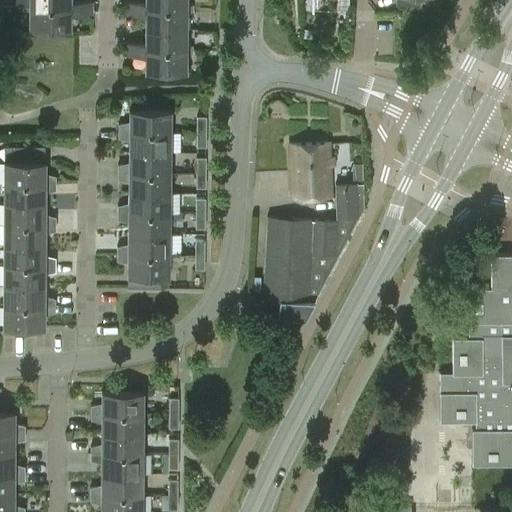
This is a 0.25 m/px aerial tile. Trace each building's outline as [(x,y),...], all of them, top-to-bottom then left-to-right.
[(14,0),(14,5),(23,5),(69,6),(69,12),(79,12),(79,0),(14,0)] [(90,0),(79,0),(79,12),(90,12),(90,0)] [(122,13),(134,13),(134,0),(123,0),(122,13)] [(145,0),(134,0),(134,13),(144,13),(144,27),(185,28),(185,11),(189,11),(189,7),(145,7),(145,0)] [(306,0),(307,13),(335,13),(335,0),(306,0)] [(69,27),(69,12),(69,6),(23,5),(23,9),(27,9),(27,26),(69,27)] [(144,27),(144,41),(144,48),(188,48),(188,44),(184,44),(185,28),(144,27)] [(122,54),(133,54),(133,41),(122,41),(122,54)] [(144,41),(133,41),(133,54),(144,54),(144,69),(184,69),(184,52),(188,52),(188,48),(144,48),(144,41)] [(117,130),(169,131),(170,109),(128,109),(128,122),(117,122),(117,130)] [(196,116),(196,131),(205,131),(205,117),(196,116)] [(128,136),(128,150),(169,151),(169,131),(117,130),(117,136),(128,136)] [(205,131),(196,131),(196,146),(205,147),(205,131)] [(329,196),(328,166),(333,166),(333,158),(328,158),(328,144),(289,145),(291,197),(329,196)] [(23,146),(9,146),(9,160),(3,160),(3,182),(54,182),(54,174),(43,174),(44,160),(23,160),(23,146)] [(117,163),(117,171),(169,171),(169,151),(128,150),(128,163),(117,163)] [(195,172),(205,172),(205,158),(195,157),(195,172)] [(352,164),(353,183),(334,184),(335,220),(266,216),(262,299),(278,300),(277,316),(304,319),(314,301),(363,207),(362,183),(361,164),(352,164)] [(127,177),(127,191),(169,192),(169,171),(117,171),(117,177),(127,177)] [(205,188),(205,172),(195,172),(195,188),(205,188)] [(3,182),(2,202),(43,202),(43,189),(54,189),(54,182),(3,182)] [(116,205),(116,212),(168,212),(169,192),(127,191),(127,205),(116,205)] [(195,212),(204,212),(204,198),(195,198),(195,212)] [(2,202),(2,222),(54,223),(54,215),(43,215),(43,202),(2,202)] [(127,218),(127,232),(168,233),(168,212),(116,212),(116,218),(127,218)] [(204,229),(204,212),(195,212),(195,229),(204,229)] [(2,222),(2,243),(43,243),(43,230),(54,230),(54,223),(2,222)] [(116,245),(116,253),(168,253),(168,233),(127,232),(127,245),(116,245)] [(194,253),(204,253),(204,239),(194,239),(194,253)] [(2,243),(2,263),(54,263),(54,257),(43,257),(43,243),(2,243)] [(168,274),(168,253),(116,253),(115,259),(127,259),(127,274),(168,274)] [(204,269),(204,253),(194,253),(194,269),(204,269)] [(511,253),(489,254),(489,287),(467,287),(467,337),(451,337),(451,373),(438,373),(439,422),(471,421),(471,464),(511,464),(511,253)] [(2,263),(2,284),(43,284),(43,271),(54,271),(54,263),(2,263)] [(2,284),(2,304),(54,304),(54,298),(43,298),(43,284),(2,284)] [(54,312),(54,304),(2,304),(1,325),(43,325),(43,312),(54,312)] [(89,411),(142,412),(142,391),(100,391),(100,404),(89,404),(89,411)] [(168,413),(178,413),(178,398),(177,398),(168,398),(168,413)] [(0,432),(23,433),(23,424),(13,424),(13,411),(0,411),(0,432)] [(100,418),(100,432),(142,433),(142,412),(89,411),(89,418),(100,418)] [(178,413),(168,413),(168,428),(178,428),(178,413)] [(0,432),(0,452),(13,453),(13,438),(23,439),(23,433),(0,432)] [(89,445),(89,452),(141,453),(142,433),(100,432),(100,445),(89,445)] [(168,439),(168,453),(177,453),(177,438),(168,439)] [(0,452),(0,473),(23,473),(23,465),(13,465),(13,453),(0,452)] [(100,459),(99,473),(141,473),(141,453),(89,452),(89,458),(100,459)] [(177,453),(168,453),(168,469),(177,469),(177,453)] [(0,473),(0,493),(13,493),(13,480),(23,480),(23,473),(0,473)] [(88,486),(88,493),(141,494),(141,473),(99,473),(99,486),(88,486)] [(168,479),(168,494),(177,494),(177,479),(168,479)] [(0,493),(0,511),(22,511),(23,507),(13,507),(13,493),(0,493)] [(99,500),(98,511),(140,511),(141,494),(88,493),(88,500),(99,500)] [(177,494),(168,494),(167,509),(177,510),(177,494)] [(359,494),(359,505),(358,511),(409,511),(410,507),(410,505),(380,505),(380,494),(360,494),(359,494)]
